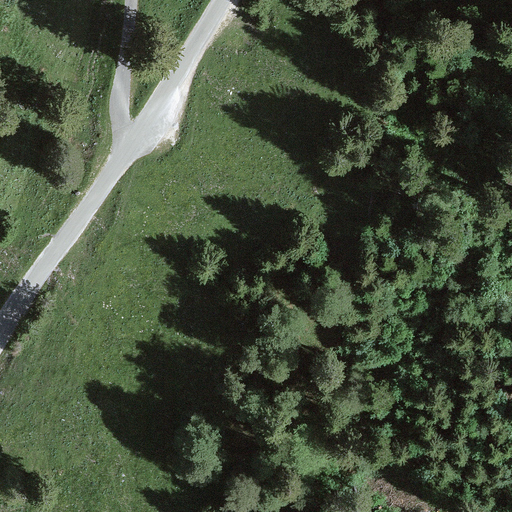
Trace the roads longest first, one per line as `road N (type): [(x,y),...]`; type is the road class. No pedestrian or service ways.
road 1 (unclassified): [(221,0),(0,335)]
road 2 (track): [(128,144),(121,97),(131,0)]
